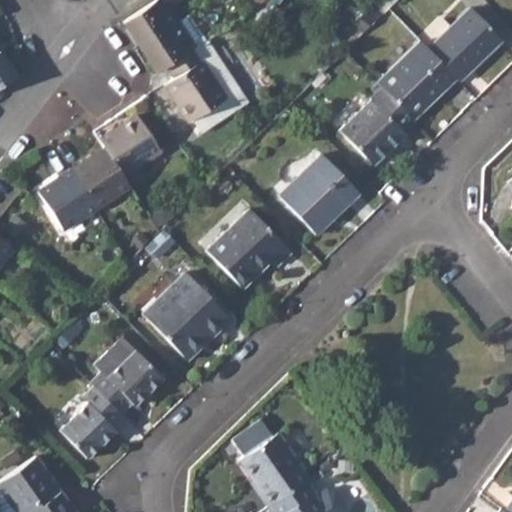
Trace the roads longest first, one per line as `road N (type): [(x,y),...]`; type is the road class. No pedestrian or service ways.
road 1 (residential): [(162,511),(160,469),(430,205)]
road 2 (residential): [(430,205),(459,158),(511,107)]
road 3 (residential): [(435,511),(511,418)]
